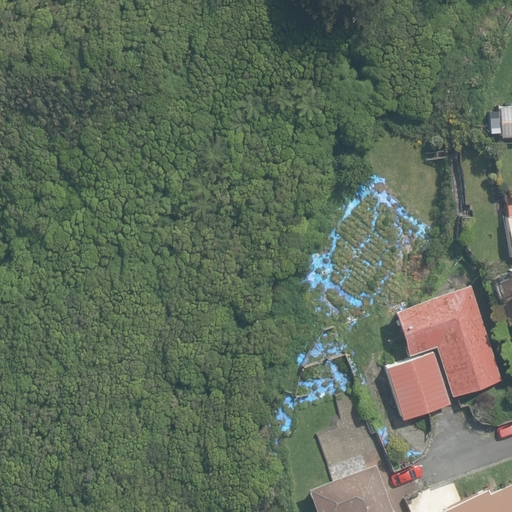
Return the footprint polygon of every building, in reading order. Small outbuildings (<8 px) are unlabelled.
[(511,105),(497,106),(498,135),(511,134),(511,105)] [(511,215),(503,216),(509,258),(511,257),(511,215)] [(433,341),(449,394),(498,378),(467,285),(393,307),(403,348),(433,341)] [(384,363),(400,413),(447,398),(431,348),(384,363)] [(390,511),(370,461),(364,464),(360,455),(327,468),(331,477),(304,487),(313,511),(390,511)] [(436,507),(437,511),(511,511),(511,478),(486,491),(484,486),(436,507)]
